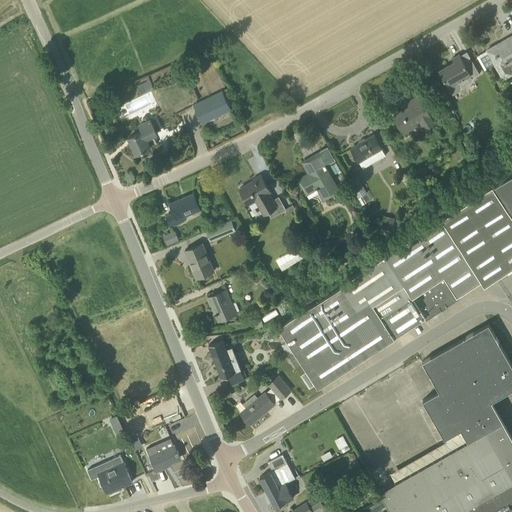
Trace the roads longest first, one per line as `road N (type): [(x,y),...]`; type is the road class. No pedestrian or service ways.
road 1 (residential): [(116,200),(275,127),(494,0)]
road 2 (unclassified): [(511,320),(495,306),(480,306),(223,456)]
road 3 (residential): [(223,456),(116,200)]
road 4 (unclassified): [(116,200),(28,0)]
road 5 (unclassified): [(0,255),(116,200)]
road 6 (residential): [(116,511),(232,479)]
